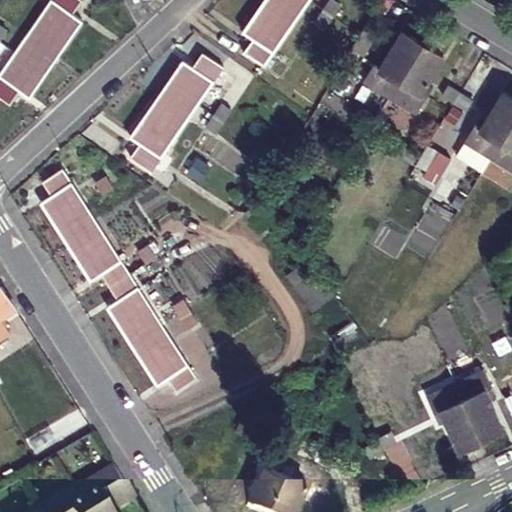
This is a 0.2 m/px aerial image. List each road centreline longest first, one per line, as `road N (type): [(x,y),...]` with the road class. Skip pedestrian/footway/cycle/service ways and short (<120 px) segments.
road 1 (tertiary): [(0,229),(179,511)]
road 2 (residential): [(0,172),(188,0)]
